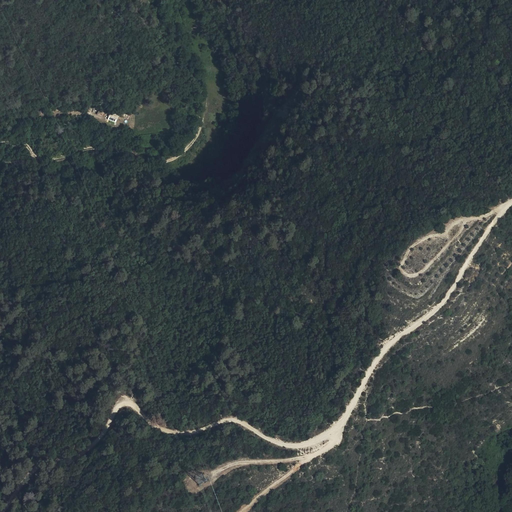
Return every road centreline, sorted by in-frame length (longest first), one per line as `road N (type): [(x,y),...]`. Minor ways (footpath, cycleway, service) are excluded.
road 1 (track): [(511,201),(453,288),(374,362),(335,441),(240,511)]
road 2 (track): [(344,422),(302,445),(228,420),(167,428),(128,401),(77,460),(42,466),(1,511)]
road 3 (track): [(0,142),(42,156),(130,150),(169,142),(210,109)]
